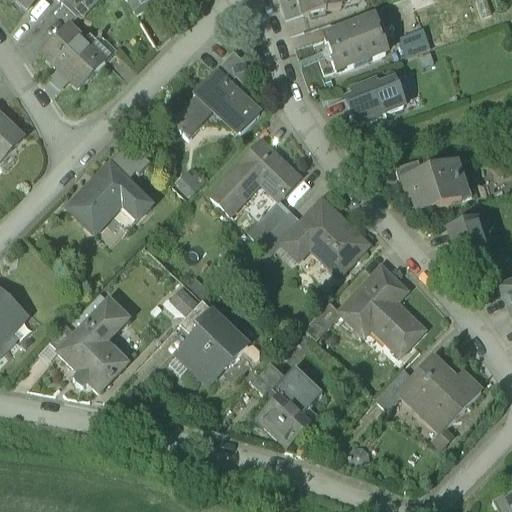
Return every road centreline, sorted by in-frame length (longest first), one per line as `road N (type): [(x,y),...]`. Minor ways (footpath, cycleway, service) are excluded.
road 1 (residential): [(0,406),(188,440),(420,510),(443,502),(511,427)]
road 2 (residential): [(260,0),(290,102),(325,154),(492,342),(511,385)]
road 3 (residential): [(72,161),(222,10),(244,0)]
road 4 (residential): [(72,161),(0,53)]
